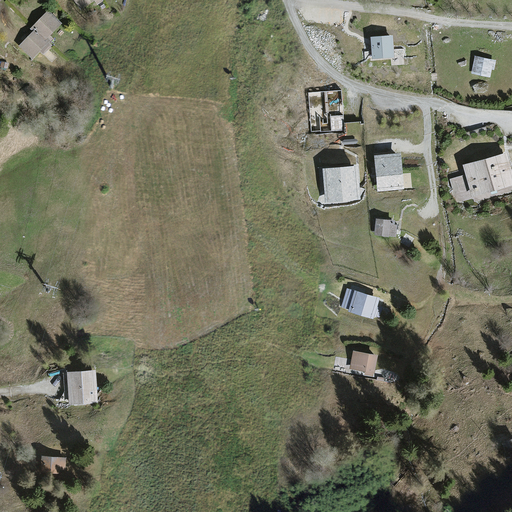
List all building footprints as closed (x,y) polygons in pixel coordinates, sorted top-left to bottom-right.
[(72,0),(81,11),(94,0),(72,0)] [(30,31),(33,33),(36,31),(47,41),(62,25),(49,12),(30,31)] [(33,33),(19,48),(32,61),(40,54),(44,57),(53,48),(47,41),(36,31),(33,33)] [(370,35),(371,57),(392,57),(392,62),(405,62),(405,46),(394,46),(393,34),(370,35)] [(511,49),(497,47),(493,65),(511,68),(511,49)] [(310,89),(310,128),(344,127),(343,88),(310,89)] [(417,143),(388,146),(392,181),(420,179),(417,143)] [(379,148),(339,152),(343,190),(352,189),(382,187),(379,148)] [(511,169),(508,156),(465,169),(474,199),(498,198),(511,191),(511,169)] [(417,207),(402,206),(401,223),(423,225),(424,213),(417,212),(417,207)] [(375,216),(374,233),(396,234),(396,217),(375,216)] [(406,280),(381,273),(374,294),(400,301),(406,280)] [(341,306),(378,317),(384,297),(347,286),(341,306)] [(406,339),(382,335),(379,357),(403,361),(406,339)] [(350,368),(374,371),(376,351),(352,348),(350,368)] [(95,370),(66,372),(69,407),(98,405),(95,370)] [(62,457),(41,456),(41,476),(61,477),(62,457)]
